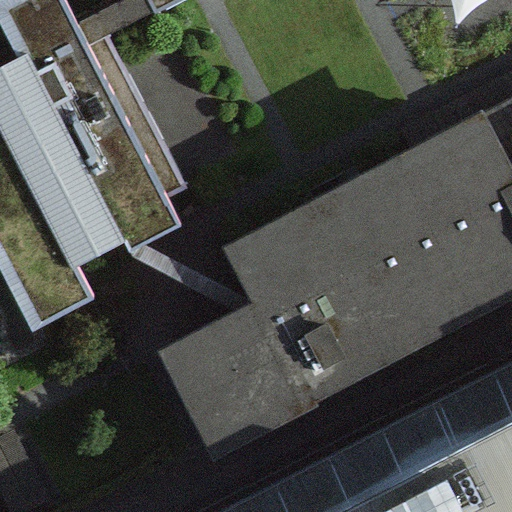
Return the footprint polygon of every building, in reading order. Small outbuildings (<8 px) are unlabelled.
[(151,8),(147,0),(120,0),(86,17),(77,0),(2,0),(28,50),(0,64),(0,235),(44,322),(105,292),(86,255),(123,237),(129,249),(189,219),(176,193),(194,184),(113,27),(151,8)] [(147,0),(151,8),(153,11),(174,0),(147,0)] [(511,85),(473,105),(226,237),(257,297),(169,343),(229,458),(511,309),(511,85)] [(511,511),(511,358),(208,511),(511,511)] [(38,511),(51,506),(16,437),(0,444),(0,483),(14,511),(38,511)]
